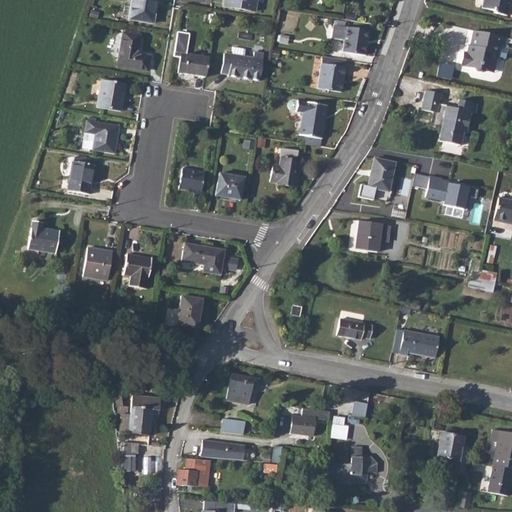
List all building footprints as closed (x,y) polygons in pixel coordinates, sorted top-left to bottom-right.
[(130,0),(128,18),(152,23),(155,0),(130,0)] [(223,0),(222,5),(255,12),(256,0),(223,0)] [(483,0),(482,5),(494,8),(496,12),(506,14),(509,0),(483,0)] [(334,26),(332,38),(344,40),(342,51),(365,55),(368,31),(334,26)] [(122,33),(117,65),(146,71),(149,56),(141,55),(138,53),(137,50),(137,47),(139,36),(135,35),(136,32),(124,30),(124,33),(122,33)] [(477,31),(471,30),(468,45),(466,44),(464,51),(462,51),(459,64),(471,67),(472,71),(478,72),(481,70),(482,65),(492,67),(495,56),(492,55),(495,43),(502,44),(504,37),(477,31)] [(183,74),(205,78),(208,57),(186,54),(189,34),(177,32),(173,57),(180,58),(178,73),(183,74)] [(502,44),(495,43),(492,55),(495,56),(504,58),(507,45),(502,44)] [(227,76),(233,77),(237,48),(233,47),(231,55),(224,53),(220,73),(228,74),(227,76)] [(237,48),(233,77),(247,79),(259,81),(264,52),(255,51),(253,58),(244,57),(245,49),(237,48)] [(322,56),(317,88),(341,92),(346,60),(322,56)] [(101,80),(96,107),(120,111),(125,84),(101,80)] [(433,112),(431,119),(442,121),(441,129),(438,141),(460,145),(463,132),(466,133),(471,112),(475,113),(477,104),(464,101),(461,110),(457,109),(446,107),(446,105),(440,103),(442,94),(426,91),(422,110),(433,112)] [(299,135),(305,136),(319,139),(321,139),(326,106),(297,101),(293,100),(290,101),(289,103),(288,106),(289,108),(291,110),(295,111),(303,112),(299,135)] [(86,121),(81,148),(113,153),(118,127),(94,122),(95,118),(88,117),(87,121),(86,121)] [(245,140),(243,148),(253,149),(255,141),(245,140)] [(273,165),(269,182),(275,183),(276,184),(295,187),(301,152),(282,149),(279,166),(273,165)] [(374,158),(366,187),(386,192),(394,164),(374,158)] [(72,161),(67,190),(89,194),(94,165),(72,161)] [(182,169),(178,188),(200,193),(203,173),(182,169)] [(219,173),(215,195),(239,200),(244,178),(219,173)] [(428,178),(414,175),(411,188),(426,191),(428,178)] [(429,177),(428,178),(426,191),(424,199),(443,203),(442,207),(466,212),(469,198),(475,200),(477,191),(465,189),(465,187),(458,186),(458,187),(453,186),(447,185),(448,184),(440,182),(441,180),(429,177)] [(511,199),(499,196),(493,220),(511,224),(511,199)] [(359,220),(355,249),(376,252),(380,223),(359,220)] [(27,249),(54,253),(59,231),(41,228),(42,223),(32,221),(27,249)] [(184,244),(181,261),(203,265),(202,272),(218,275),(223,250),(184,244)] [(87,247),(82,276),(107,280),(112,251),(87,247)] [(127,254),(123,274),(132,276),(130,286),(145,289),(151,258),(127,254)] [(473,262),(470,277),(479,278),(482,264),(473,262)] [(470,277),(467,287),(492,293),(494,282),(491,281),(480,279),(479,278),(470,277)] [(180,295),(176,325),(195,328),(197,315),(199,315),(201,299),(180,295)] [(292,305),(290,315),(299,316),(300,306),(292,305)] [(342,311),(341,317),(363,321),(364,315),(342,311)] [(339,318),(336,334),(361,340),(361,337),(369,339),(372,326),(339,318)] [(402,331),(398,355),(406,356),(407,353),(433,358),(437,338),(402,331)] [(231,374),(226,400),(248,404),(252,377),(231,374)] [(129,414),(113,413),(115,432),(148,435),(151,410),(158,411),(159,398),(131,396),(129,414)] [(354,401),(351,415),(359,416),(364,417),(367,404),(354,401)] [(302,415),(328,417),(329,410),(303,408),(302,415)] [(345,438),(347,416),(333,415),(331,437),(345,438)] [(351,415),(348,415),(348,422),(358,424),(359,416),(351,415)] [(292,416),(290,433),(313,437),(315,419),(292,416)] [(222,418),(220,432),(243,435),(243,431),(249,432),(250,423),(245,423),(245,421),(222,418)] [(497,444),(492,465),(511,469),(511,433),(494,430),(491,443),(497,444)] [(429,442),(426,455),(454,460),(452,472),(464,475),(466,460),(468,450),(462,448),(463,437),(441,433),(439,441),(436,441),(435,443),(429,442)] [(199,438),(197,457),(239,460),(241,443),(199,438)] [(136,471),(138,442),(123,441),(121,470),(136,471)] [(276,447),(274,462),(281,463),(283,448),(276,447)] [(332,463),(331,473),(340,483),(350,484),(350,483),(367,484),(368,473),(375,473),(376,471),(377,464),(370,457),(361,456),(361,447),(352,447),(351,464),(332,463)] [(186,459),(185,470),(208,472),(209,461),(186,459)] [(511,469),(492,465),(487,492),(507,496),(511,477),(511,469)] [(178,469),(176,485),(206,487),(208,472),(185,470),(178,469)] [(204,499),(203,508),(234,511),(235,503),(204,499)]
